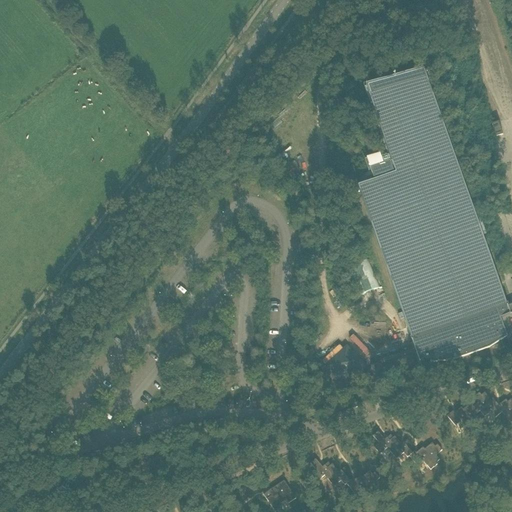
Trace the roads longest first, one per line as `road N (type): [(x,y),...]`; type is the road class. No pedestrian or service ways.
road 1 (unclassified): [(0,380),(286,0)]
road 2 (track): [(47,0),(177,147)]
